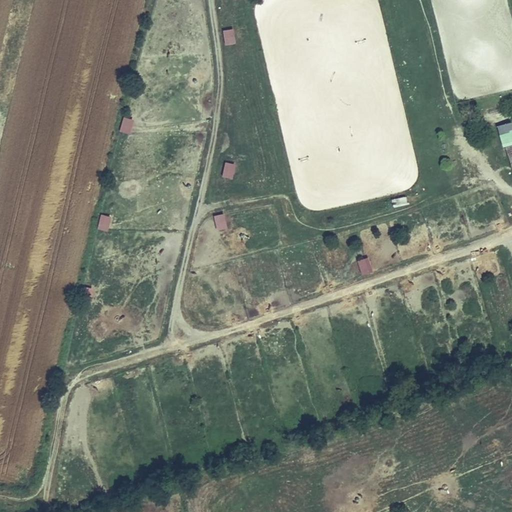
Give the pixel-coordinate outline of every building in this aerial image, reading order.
[(232,28),(221,31),(224,46),(235,44),(232,28)] [(122,117),(118,133),(129,136),(133,120),(122,117)] [(511,123),(499,127),(511,165),(511,123)] [(232,179),(235,165),(224,162),(220,177),(232,179)] [(224,215),(227,228),(234,226),(230,213),(224,215)] [(215,230),(225,229),(223,214),(213,215),(215,230)] [(108,232),(110,216),(99,215),(97,230),(108,232)] [(361,277),(373,273),(367,257),(356,261),(361,277)]
